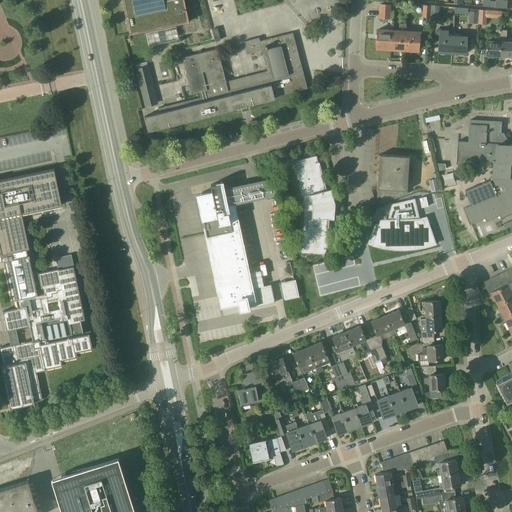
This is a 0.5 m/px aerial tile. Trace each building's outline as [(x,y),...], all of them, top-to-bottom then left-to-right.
[(122,0),(130,34),(189,22),(184,0),(122,0)] [(422,17),(430,17),(430,5),(423,4),(422,17)] [(430,20),(439,21),(439,5),(431,5),(430,20)] [(478,9),(478,22),(485,23),(486,18),(486,10),(478,9)] [(469,22),(477,23),(478,11),(470,11),(469,22)] [(391,29),(390,48),(404,49),(405,30),(406,30),(406,24),(405,24),(399,23),(399,30),(391,29)] [(179,40),(176,27),(146,33),(149,46),(179,40)] [(378,29),(377,47),(390,48),(391,29),(378,29)] [(438,45),(438,51),(452,52),(453,34),(447,34),(447,29),(439,29),(439,34),(436,34),(435,45),(438,45)] [(405,30),(404,49),(417,50),(418,31),(406,30),(405,30)] [(486,39),(485,54),(500,55),(501,30),(495,30),(495,34),(487,34),(486,39)] [(511,55),(511,40),(506,40),(506,30),(501,30),(500,55),(511,55)] [(469,47),(470,35),(467,35),(467,31),(460,31),(460,35),(453,34),(452,52),(465,52),(466,47),(469,47)] [(244,41),(247,54),(262,50),(267,70),(226,81),(218,47),(182,56),(191,92),(198,90),(200,96),(158,107),(159,111),(144,115),(148,130),(275,98),(274,95),(307,87),(292,32),(260,40),(259,37),(244,41)] [(148,66),(136,69),(141,88),(153,85),(148,66)] [(457,141),(456,164),(457,164),(473,165),(481,165),(481,159),(482,159),(493,160),(494,160),(493,177),(492,179),(490,180),(465,191),(471,206),(463,209),(469,224),(471,224),(485,218),(485,219),(486,221),(487,220),(499,215),(500,216),(500,218),(502,217),(511,213),(511,145),(508,145),(508,144),(508,143),(507,141),(503,133),(500,133),(500,132),(501,121),(500,121),(470,120),(469,141),(457,141)] [(409,156),(379,154),(377,188),(407,190),(409,156)] [(318,162),(316,155),(292,161),(294,168),(293,168),(302,206),(300,245),(301,245),(301,252),(325,254),(326,247),(327,247),(329,218),(334,218),(335,203),(331,188),(326,190),(319,162),(318,162)] [(0,248),(1,254),(26,249),(29,249),(21,213),(62,204),(54,168),(0,179),(0,248)] [(276,194),(273,179),(257,182),(260,197),(276,194)] [(249,309),(248,306),(275,300),(272,286),(252,290),(234,203),(253,198),(250,183),(223,189),(221,181),(221,183),(218,183),(210,185),(212,192),(209,192),(209,191),(208,191),(208,192),(202,194),(202,193),(201,193),(202,199),(199,200),(205,228),(208,227),(223,296),(219,297),(222,306),(236,303),(236,301),(239,300),(239,303),(241,310),(248,308),(248,309),(249,309)] [(375,224),(368,243),(372,245),(373,245),(383,248),(393,249),(394,249),(404,249),(404,250),(404,249),(414,249),(415,249),(425,247),(435,244),(436,244),(429,224),(421,226),(414,199),(391,204),(388,219),(387,227),(379,225),(378,225),(375,224)] [(26,341),(0,346),(0,350),(3,365),(1,366),(10,408),(34,403),(34,400),(42,398),(36,372),(46,370),(45,367),(62,364),(61,359),(77,356),(76,351),(92,347),(89,333),(91,333),(91,330),(86,331),(86,333),(84,334),(80,321),(85,320),(73,266),(40,273),(45,295),(37,296),(29,255),(27,255),(26,249),(1,254),(0,254),(0,261),(4,260),(12,300),(16,300),(17,307),(3,311),(7,330),(29,326),(32,340),(26,341)] [(511,280),(507,269),(502,272),(507,283),(511,280)] [(502,272),(497,274),(502,285),(506,284),(507,283),(502,272)] [(498,288),(502,285),(497,274),(492,277),(498,288)] [(493,290),(498,288),(492,277),(487,279),(493,290)] [(488,293),(493,290),(487,279),(482,282),(488,293)] [(279,284),(282,299),(297,296),(294,281),(279,284)] [(489,296),(493,295),(497,304),(511,296),(511,295),(506,284),(502,285),(498,288),(493,290),(488,293),(489,296)] [(511,296),(497,304),(500,311),(501,312),(498,314),(500,318),(511,311),(511,296)] [(425,301),(419,302),(420,310),(425,310),(425,315),(441,315),(440,300),(425,301)] [(410,320),(416,318),(411,306),(405,308),(408,315),(410,320)] [(408,315),(402,317),(399,309),(385,315),(393,334),(396,333),(394,330),(397,329),(396,327),(399,326),(404,324),(411,341),(417,338),(410,320),(408,315)] [(502,321),(505,320),(509,329),(511,327),(511,311),(500,318),(502,321)] [(382,338),(393,334),(385,315),(371,321),(377,334),(379,333),(382,338)] [(420,319),(420,325),(426,324),(426,331),(421,331),(422,343),(434,342),(433,330),(442,329),(441,315),(425,315),(426,319),(420,319)] [(366,340),(360,325),(346,331),(352,345),(355,344),(357,349),(362,347),(360,342),(366,340)] [(346,331),(332,337),(338,351),(342,360),(350,357),(350,358),(356,356),(352,345),(346,331)] [(379,337),(373,340),(376,348),(381,359),(385,357),(386,357),(382,345),(379,337)] [(373,340),(367,342),(370,350),(375,362),(380,360),(381,359),(376,348),(373,340)] [(321,341),(307,347),(316,368),(318,373),(323,370),(321,366),(329,362),(321,341)] [(423,354),(419,354),(420,361),(428,360),(443,359),(442,344),(427,345),(427,347),(428,348),(422,348),(422,353),(423,354)] [(294,353),(302,373),(316,368),(307,347),(294,353)] [(282,357),(269,363),(274,377),(277,375),(279,380),(284,378),(286,383),(292,380),(288,370),(282,357)] [(343,361),(337,363),(347,387),(355,384),(350,371),(347,372),(343,361)] [(333,378),(338,390),(347,387),(337,363),(331,366),(335,377),(333,378)] [(240,404),(258,400),(256,386),(263,384),(260,369),(242,374),(245,386),(242,387),(242,388),(238,389),(240,404)] [(495,385),(503,401),(511,397),(511,372),(497,380),(498,384),(495,385)] [(425,398),(441,397),(440,389),(445,388),(444,373),(429,374),(429,377),(424,377),(424,383),(430,383),(430,392),(423,392),(425,398)] [(304,378),(299,380),(303,391),(309,389),(304,378)] [(292,382),(297,394),(303,391),(299,380),(292,382)] [(365,383),(358,386),(362,399),(364,398),(365,400),(366,403),(366,404),(371,402),(370,396),(366,386),(365,383)] [(375,394),(371,384),(366,386),(370,396),(375,394)] [(411,387),(400,391),(406,408),(417,404),(411,387)] [(406,408),(400,391),(388,395),(395,412),(406,408)] [(336,393),(339,400),(344,398),(342,392),(336,393)] [(384,396),(377,399),(383,417),(395,412),(388,395),(384,396)] [(319,400),(324,412),(331,410),(327,397),(319,400)] [(357,404),(353,405),(354,407),(360,425),(372,421),(366,404),(366,403),(365,400),(364,398),(362,399),(360,400),(361,402),(362,404),(358,406),(357,404)] [(263,404),(265,413),(273,412),(271,403),(263,404)] [(354,407),(343,411),(349,429),(360,425),(354,407)] [(331,415),(338,433),(349,429),(343,411),(342,408),(338,409),(339,413),(331,415)] [(311,412),(305,414),(308,421),(309,424),(315,441),(327,437),(324,430),(329,428),(324,413),(318,415),(320,420),(314,422),(311,412)] [(275,419),(279,432),(286,430),(282,417),(275,419)] [(295,422),(284,426),(286,430),(286,432),(292,449),(304,445),(298,428),(295,422)] [(298,428),(304,445),(315,441),(309,424),(298,428)] [(281,437),(277,438),(280,452),(286,450),(281,437)] [(280,452),(277,438),(266,441),(265,440),(265,438),(248,442),(253,462),(270,458),(274,457),(274,453),(280,452)] [(448,452),(444,440),(438,443),(441,454),(448,452)] [(438,443),(432,444),(436,456),(441,454),(438,443)] [(434,456),(436,456),(432,444),(426,446),(430,457),(434,456)] [(430,457),(426,446),(420,448),(424,459),(430,457)] [(420,448),(415,450),(419,461),(424,459),(420,448)] [(415,450),(409,452),(413,463),(419,461),(415,450)] [(409,452),(403,454),(408,468),(410,468),(409,464),(413,463),(409,452)] [(436,456),(434,456),(435,462),(435,463),(439,463),(440,469),(437,470),(438,475),(441,475),(458,471),(455,459),(449,460),(448,452),(441,454),(436,456)] [(403,454),(398,456),(402,469),(408,468),(403,454)] [(398,456),(392,458),(396,470),(402,469),(398,456)] [(61,476),(51,479),(58,499),(61,511),(135,511),(118,458),(61,476)] [(392,458),(386,460),(390,471),(391,471),(396,470),(392,458)] [(384,472),(390,471),(386,460),(380,462),(384,472)] [(375,474),(377,486),(393,483),(391,471),(390,471),(384,472),(375,474)] [(415,492),(416,499),(441,494),(455,492),(454,486),(460,485),(460,484),(458,471),(441,475),(443,482),(439,483),(440,487),(415,492)] [(329,478),(323,480),(326,492),(333,491),(329,478)] [(37,511),(35,502),(34,502),(34,501),(35,501),(33,495),(32,495),(33,495),(28,481),(28,480),(27,481),(26,480),(0,488),(0,511),(37,511)] [(320,494),(326,492),(323,480),(317,482),(320,494)] [(317,482),(310,485),(314,496),(319,494),(320,494),(317,482)] [(395,494),(393,483),(377,486),(379,497),(395,494)] [(310,485),(304,487),(308,498),(314,496),(310,485)] [(304,487),(298,489),(303,504),(304,504),(306,503),(305,499),(308,498),(304,487)] [(298,489),(293,491),(297,505),(303,504),(298,489)] [(293,491),(286,493),(291,506),(297,505),(293,491)] [(320,501),(325,500),(334,498),(333,491),(326,492),(320,494),(319,494),(320,501)] [(439,501),(440,508),(443,507),(444,511),(446,511),(448,511),(465,509),(462,496),(456,497),(455,492),(441,494),(442,500),(439,501)] [(286,493),(281,495),(284,507),(285,507),(291,506),(286,493)] [(397,506),(395,494),(379,497),(382,509),(397,506)] [(281,495),(275,497),(278,508),(284,507),(281,495)] [(272,509),(278,508),(275,497),(269,499),(272,509)] [(319,507),(319,511),(324,511),(328,511),(343,509),(341,497),(334,498),(325,500),(327,506),(319,507)]
